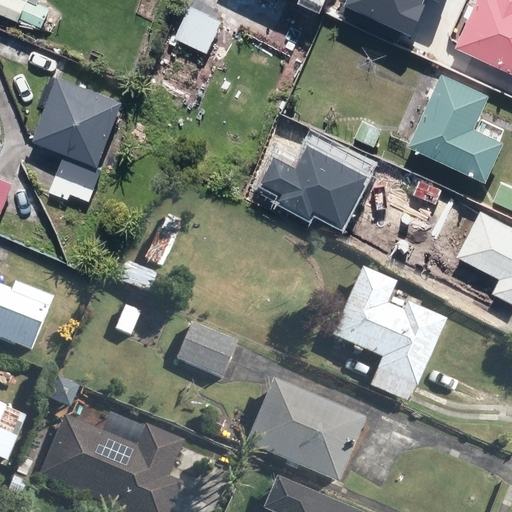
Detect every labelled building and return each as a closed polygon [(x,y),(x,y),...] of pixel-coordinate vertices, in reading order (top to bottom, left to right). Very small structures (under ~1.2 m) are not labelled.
[(53,9),(33,0),(27,0),(20,17),(44,28),(53,9)] [(304,0),(326,9),(330,0),(304,0)] [(417,0),(373,0),(363,21),(420,50),(440,11),(417,0)] [(511,0),(480,0),(459,45),(511,69),(511,0)] [(192,4),(176,37),(211,54),(227,21),(192,4)] [(493,93),(446,72),(414,145),(492,179),(509,139),(478,126),(493,93)] [(129,98),(60,73),(36,140),(67,151),(52,191),(90,204),(129,98)] [(386,125),(364,116),(357,136),(379,145),(386,125)] [(0,162),(10,139),(0,134),(0,162)] [(16,182),(0,174),(0,219),(0,220),(16,182)] [(511,184),(502,180),(494,200),(511,207),(511,184)] [(511,223),(457,196),(450,211),(428,199),(412,229),(435,240),(415,279),(463,303),(485,261),(500,268),(511,245),(511,223)] [(165,267),(185,219),(166,211),(146,260),(165,267)] [(126,262),(118,281),(156,296),(164,277),(126,262)] [(402,284),(365,268),(335,336),(383,358),(371,387),(413,405),(450,322),(412,305),(408,313),(392,306),(402,284)] [(0,340),(37,355),(59,301),(19,285),(16,293),(0,286),(0,340)] [(135,337),(144,313),(126,306),(117,330),(135,337)] [(288,322),(280,336),(310,352),(317,339),(288,322)] [(193,323),(178,360),(227,379),(241,342),(193,323)] [(275,379),(248,441),(340,482),(368,420),(275,379)] [(29,416),(0,404),(0,457),(10,462),(29,416)] [(106,430),(63,412),(35,476),(120,511),(174,511),(187,483),(173,477),(189,441),(147,423),(146,427),(113,413),(106,430)] [(361,511),(281,477),(266,510),(269,511),(361,511)]
